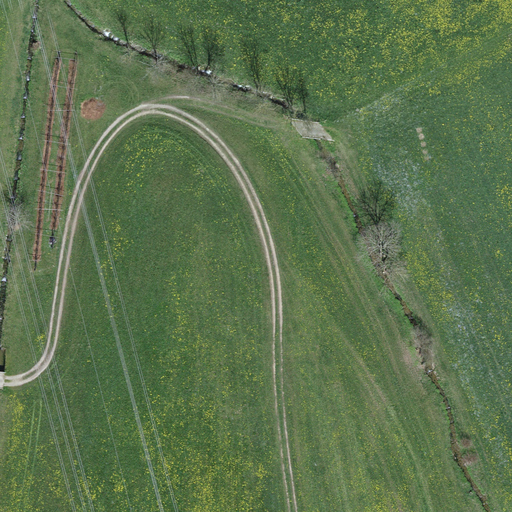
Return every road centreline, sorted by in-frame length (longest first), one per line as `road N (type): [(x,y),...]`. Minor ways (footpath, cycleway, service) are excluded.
road 1 (track): [(296,511),(274,268),(260,215),(219,143),(178,113),(131,115),(94,155),(74,209),(48,353),(35,372),(0,379)]
road 2 (track): [(152,110),(188,102),(324,129)]
